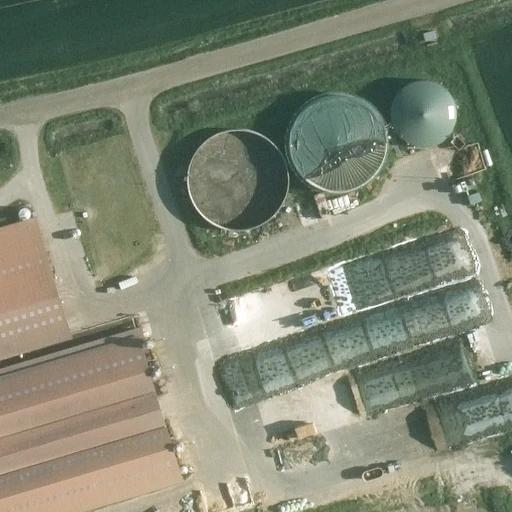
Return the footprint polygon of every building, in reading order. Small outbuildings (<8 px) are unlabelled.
[(410,139),(460,138),(460,81),(410,82),(410,139)] [(309,190),(392,177),(378,91),(296,104),(309,190)] [(283,209),(291,193),(294,175),(290,158),(280,143),(267,132),(250,126),(232,126),(216,132),(203,142),(194,156),(189,172),(190,189),(196,205),(207,217),(221,226),(238,230),(254,228),(271,221),(283,209)] [(0,360),(75,339),(40,215),(0,226),(0,360)] [(281,343),(289,376),(463,333),(459,314),(449,316),(446,303),(281,343)] [(148,333),(0,374),(0,473),(174,425),(148,333)] [(215,511),(211,494),(143,511),(215,511)]
